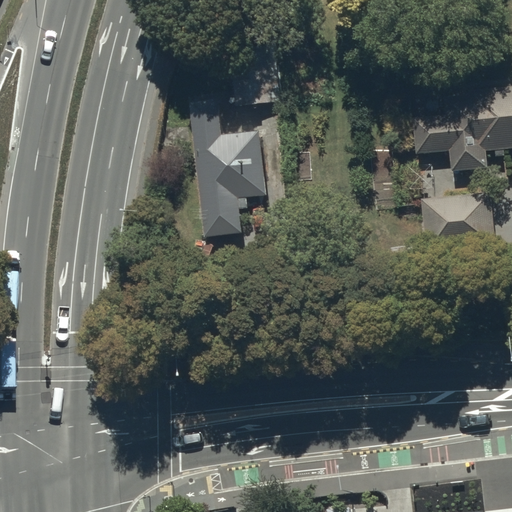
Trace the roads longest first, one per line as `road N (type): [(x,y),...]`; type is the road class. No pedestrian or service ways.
road 1 (trunk): [(21,428),(27,229),(70,0)]
road 2 (secondary): [(511,396),(442,420),(217,444),(90,475)]
road 3 (secondary): [(90,410),(377,379),(442,377),(511,394)]
road 4 (trunk): [(146,0),(99,231),(90,410)]
